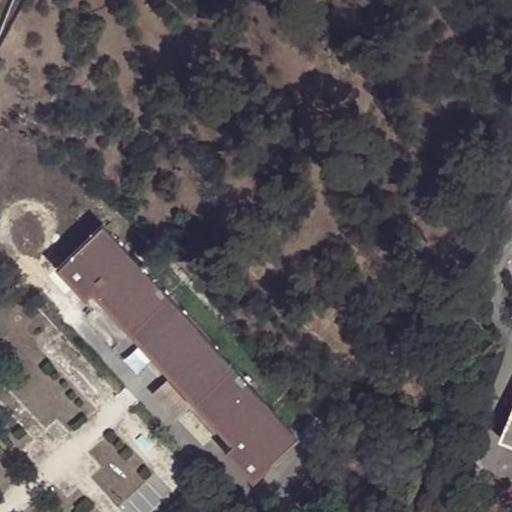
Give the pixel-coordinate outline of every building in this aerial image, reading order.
[(0,67),(0,107),(4,110),(14,92),(21,79),(0,67)] [(199,402),(238,443),(231,450),(258,479),(302,436),(253,385),(106,226),(60,267),(88,297),(95,291),(134,333),(158,358),(175,376),(199,402)] [(281,244),(268,250),(283,274),(294,267),(281,244)] [(158,358),(134,333),(116,350),(140,376),(158,358)] [(199,402),(175,376),(157,394),(181,420),(199,402)] [(511,410),(500,438),(511,442),(511,410)]
